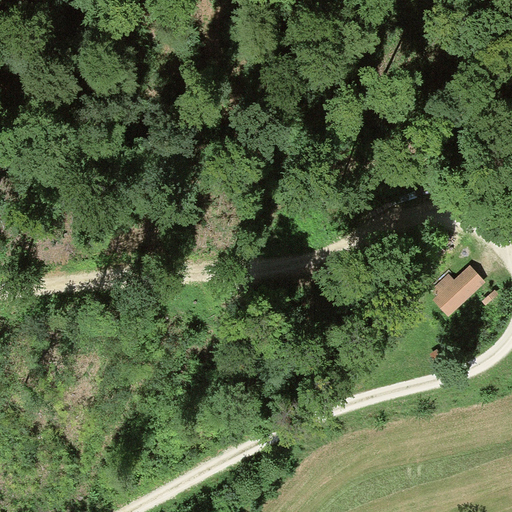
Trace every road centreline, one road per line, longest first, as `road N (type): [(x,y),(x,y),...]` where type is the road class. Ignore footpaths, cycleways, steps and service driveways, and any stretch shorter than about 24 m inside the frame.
road 1 (track): [(511,254),(464,213),(435,207),(398,211),(305,254),(0,290)]
road 2 (track): [(128,511),(245,457),(296,423),(440,376),(511,335)]
